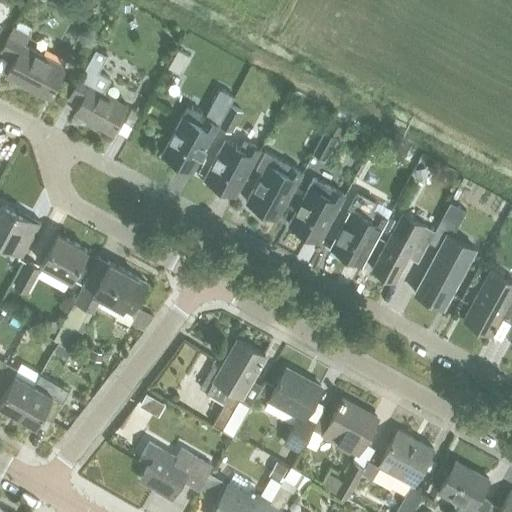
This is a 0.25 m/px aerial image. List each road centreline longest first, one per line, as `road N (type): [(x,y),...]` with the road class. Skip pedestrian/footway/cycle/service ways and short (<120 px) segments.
road 1 (residential): [(511,384),(55,138)]
road 2 (residential): [(511,446),(209,280)]
road 3 (residential): [(52,492),(209,280)]
road 4 (residential): [(209,280),(74,200),(55,138)]
